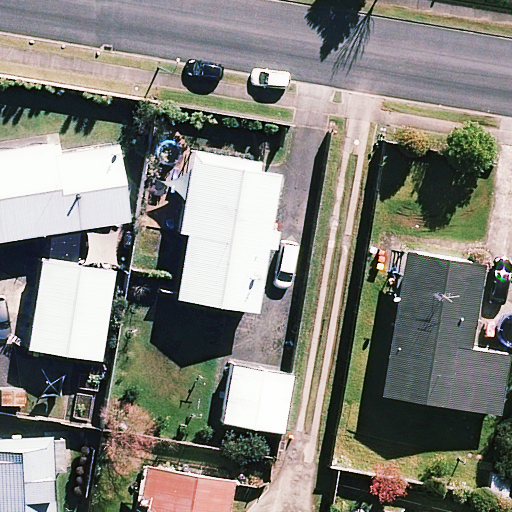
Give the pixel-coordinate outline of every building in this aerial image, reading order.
[(61,147),(0,157),(0,251),(130,229),(116,153),(63,162),(61,147)] [(264,261),(276,263),(279,236),(268,234),(277,170),(192,158),(171,308),(256,320),(264,261)] [(123,239),(86,237),(84,270),(121,272),(123,239)] [(480,272),(404,260),(382,404),(497,422),(506,361),(468,355),(480,272)] [(101,366),(111,277),(36,268),(26,358),(101,366)] [(282,438),(290,380),(230,372),(222,430),(282,438)] [(0,511),(50,511),(48,443),(0,444),(0,511)] [(225,511),(228,487),(145,478),(141,511),(225,511)]
